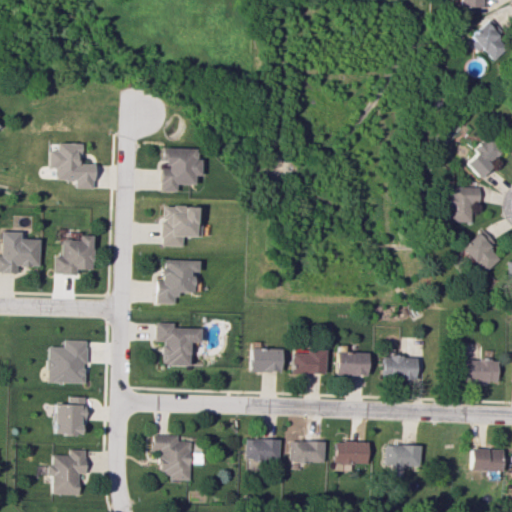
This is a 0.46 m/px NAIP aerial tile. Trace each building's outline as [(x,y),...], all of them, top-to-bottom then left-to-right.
[(498,31),(489,18),(466,34),(485,62),(505,49),(494,34),(498,31)] [(462,163),(476,177),(490,165),(487,162),(500,149),(485,134),(471,147),(474,151),(462,163)] [(77,142),(54,142),(54,150),(46,149),(45,167),(52,167),(52,179),(72,179),(71,187),(89,187),(90,163),(76,163),(77,142)] [(192,148),(157,147),(157,165),(156,165),(155,191),(172,191),(172,183),(190,184),(190,175),(197,175),(197,158),(191,158),(192,148)] [(446,221),(467,222),(468,203),(475,203),(475,187),(447,186),(446,221)] [(196,236),(196,224),(191,224),(191,206),(157,205),(156,245),(178,246),(178,236),(196,236)] [(457,247),(481,272),(495,258),(488,251),(494,245),(478,228),(457,247)] [(35,265),(35,238),(17,238),(17,231),(0,230),(0,271),(13,272),(13,265),(35,265)] [(89,234),(76,234),(76,239),(58,238),(57,256),(50,256),(50,273),(72,274),(72,268),(88,269),(89,234)] [(194,259),(158,259),(158,279),(151,279),(151,302),(172,303),(172,292),(190,292),(190,272),(194,272),(194,259)] [(511,260),(503,260),(502,283),(511,283),(511,260)] [(185,364),(186,341),(196,341),(196,327),(169,326),(169,322),(151,321),(151,340),(159,340),(158,364),(185,364)] [(81,382),(82,339),(60,339),(60,346),(44,346),(43,381),(81,382)] [(246,370),(277,371),(277,347),(246,347),(246,370)] [(320,373),(321,349),(302,348),(302,352),(288,351),(287,372),(320,373)] [(362,374),(363,351),(332,351),(331,373),(362,374)] [(377,377),(410,378),(411,356),(378,355),(377,377)] [(492,359),(460,358),(459,381),(492,382),(492,359)] [(64,403),(50,403),(50,433),(80,434),(80,396),(64,395),(64,403)] [(186,479),(187,440),(174,440),(174,434),(149,434),(148,448),(156,448),(155,474),(166,475),(165,479),(186,479)] [(276,438),(241,437),(241,457),(276,458),(276,438)] [(286,439),(286,461),(320,462),(321,440),(286,439)] [(331,463),(364,464),(365,441),(332,440),(331,463)] [(381,466),(416,466),(417,444),(381,444),(381,466)] [(465,470),(496,471),(497,448),(465,447),(465,470)] [(47,493),(73,493),(74,473),(81,473),(81,449),(65,448),(65,454),(48,454),(48,464),(43,464),(42,475),(47,475),(47,493)]
